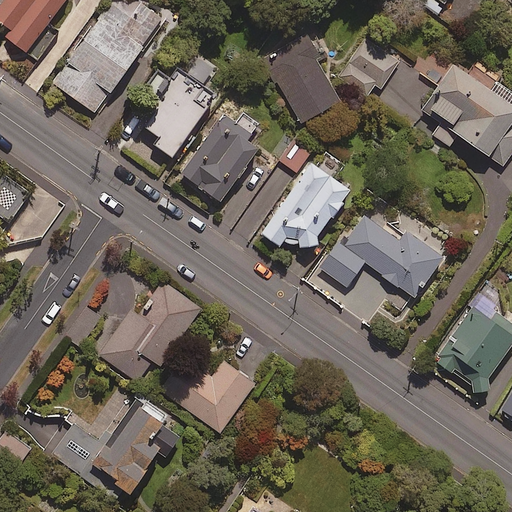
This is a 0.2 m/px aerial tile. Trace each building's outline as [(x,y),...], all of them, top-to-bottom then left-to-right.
[(64,0),(0,0),(0,25),(9,32),(5,38),(24,53),(64,0)] [(150,34),(109,4),(51,83),(93,113),(150,34)] [(317,59),(302,34),(262,58),(300,121),(337,99),(314,61),(317,59)] [(399,61),(365,39),(339,79),(366,97),(374,85),(380,89),(399,61)] [(211,69),(196,58),(178,83),(160,71),(146,91),(158,100),(140,125),(160,139),(154,147),(170,158),(214,95),(200,85),(211,69)] [(489,91),(450,65),(437,85),(406,66),(382,103),(447,146),(454,136),(502,167),(511,151),(511,126),(510,125),(511,122),(511,94),(494,83),(489,91)] [(257,124),(241,113),(233,124),(221,115),(178,175),(218,203),(256,150),(244,141),(257,124)] [(310,152),(293,142),(280,162),(297,172),(310,152)] [(296,246),(296,250),(318,246),(316,237),(348,191),(332,180),(342,165),(319,149),(260,235),(278,247),(284,238),(296,246)] [(10,178),(0,191),(0,217),(8,223),(31,193),(10,178)] [(398,240),(363,215),(344,242),(340,240),(319,268),(346,287),(363,263),(412,299),(441,259),(403,232),(398,240)] [(203,308),(165,281),(142,313),(134,308),(101,354),(139,381),(155,360),(162,365),(203,308)] [(488,320),(470,308),(434,361),(478,391),(511,341),(511,326),(493,313),(488,320)] [(258,383),(225,360),(213,378),(185,359),(163,390),(223,432),(258,383)] [(511,390),(500,411),(511,417),(511,390)] [(184,435),(137,401),(109,440),(79,418),(53,453),(117,499),(126,487),(134,493),(164,452),(169,456),(184,435)] [(32,447),(7,433),(0,443),(0,449),(23,463),(32,447)]
